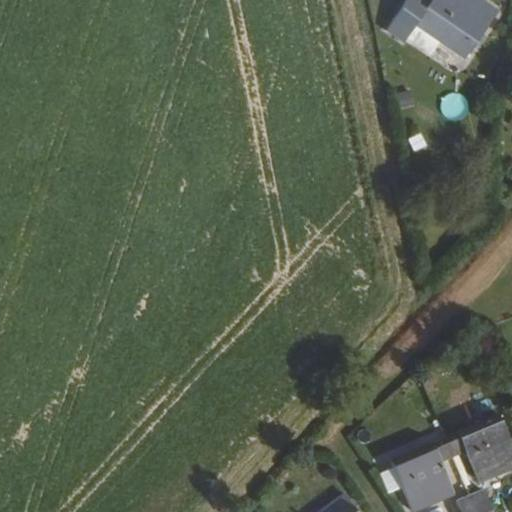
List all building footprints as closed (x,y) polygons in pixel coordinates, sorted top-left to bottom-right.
[(467,56),(496,11),(479,0),(406,0),(386,32),(404,44),(406,41),(417,25),(442,40),(467,56)] [(432,56),(442,40),(417,25),(406,41),(432,56)] [(459,432),(478,483),(511,469),(511,441),(501,415),(459,432)] [(392,460),(412,510),(454,493),(434,443),(392,460)] [(491,511),(483,491),(470,497),(476,511),(491,511)] [(349,511),(354,509),(344,496),(320,511),(349,511)] [(476,511),(470,497),(458,502),(461,511),(476,511)]
